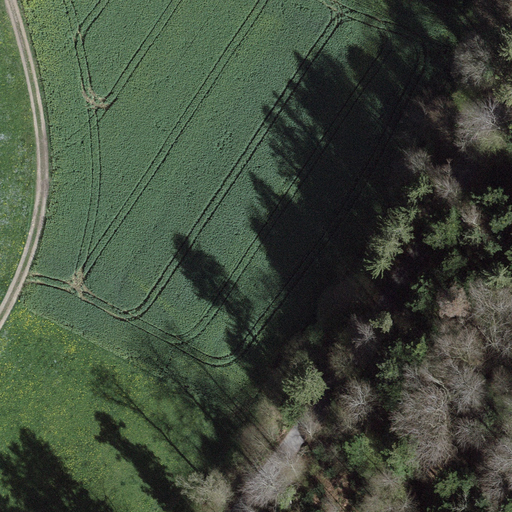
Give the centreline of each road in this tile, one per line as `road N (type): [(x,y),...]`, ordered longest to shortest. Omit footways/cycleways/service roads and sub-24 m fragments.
road 1 (unclassified): [(240,511),(377,318),(511,93)]
road 2 (track): [(9,0),(32,75),(43,196),(0,322)]
